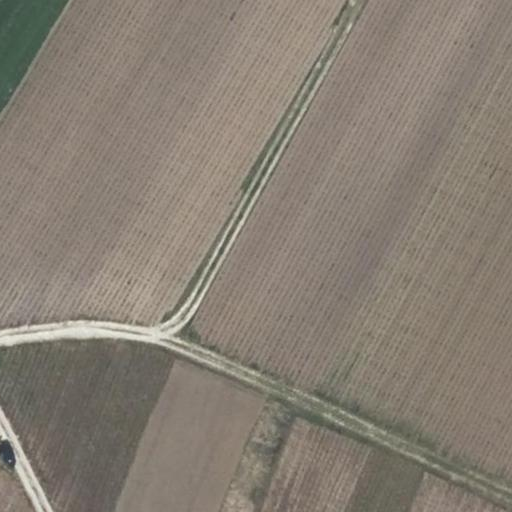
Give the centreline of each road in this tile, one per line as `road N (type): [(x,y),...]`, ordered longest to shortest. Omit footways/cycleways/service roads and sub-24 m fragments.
road 1 (track): [(0,337),(53,329),(153,334),(511,498)]
road 2 (track): [(153,334),(196,287),(353,0)]
